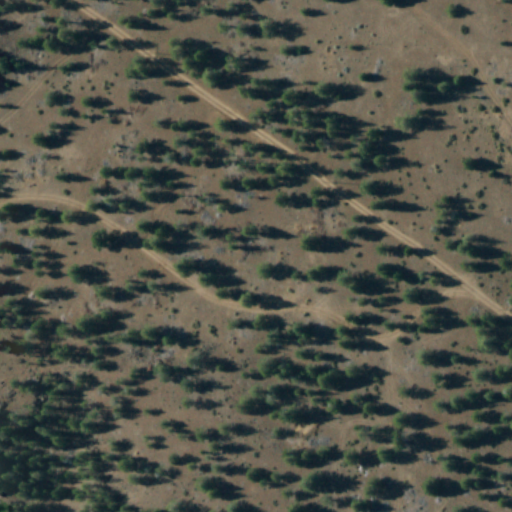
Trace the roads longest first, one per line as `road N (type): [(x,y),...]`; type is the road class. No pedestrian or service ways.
road 1 (track): [(511,309),(82,0)]
road 2 (track): [(0,175),(106,220),(204,293),(383,335),(411,331),(455,270)]
